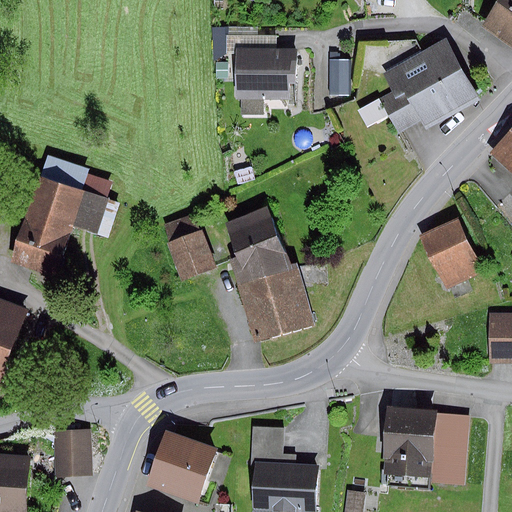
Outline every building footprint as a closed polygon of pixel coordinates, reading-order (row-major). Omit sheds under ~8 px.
[(511,0),(504,0),(487,27),(511,44),(511,0)] [(397,91),(381,100),(391,117),(400,135),(424,122),(430,134),(485,104),(451,40),(388,74),(397,91)] [(302,51),(244,51),(244,105),(292,105),(292,87),(302,86),(302,51)] [(351,60),(332,60),(332,95),(351,95),(351,60)] [(391,117),(381,100),(361,111),(371,128),(391,117)] [(511,136),(496,154),(511,168),(511,136)] [(112,199),(42,177),(15,262),(61,277),(78,226),(101,233),(112,199)] [(274,207),(231,223),(244,257),(235,260),(261,344),(321,326),(303,262),(296,264),(274,207)] [(200,212),(166,224),(185,280),(219,268),(200,212)] [(464,219),(426,236),(450,290),(487,274),(464,219)] [(31,313),(0,302),(0,391),(4,393),(31,313)] [(511,363),(511,313),(493,314),(492,364),(511,363)] [(473,420),(394,414),(388,474),(468,481),(473,420)] [(94,436),(53,437),(54,477),(95,476),(94,436)] [(222,453),(173,436),(155,489),(205,506),(222,453)] [(287,437),(258,437),(255,511),(319,511),(321,472),(298,471),(299,460),(286,460),(287,437)] [(31,511),(35,462),(0,459),(0,511),(31,511)] [(365,511),(368,493),(351,491),(348,511),(365,511)]
